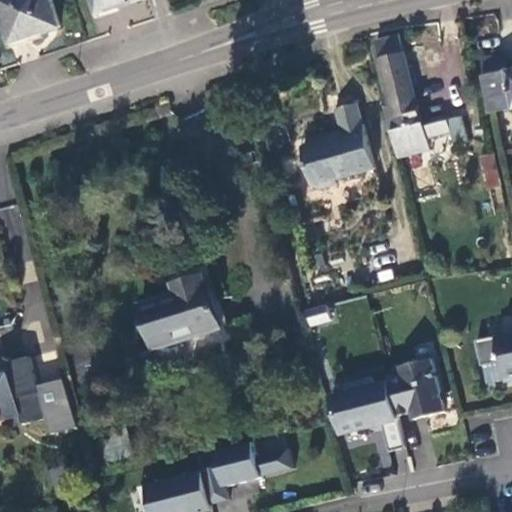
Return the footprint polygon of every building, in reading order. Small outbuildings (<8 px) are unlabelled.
[(49,0),(0,0),(0,1),(14,42),(58,29),(49,0)] [(143,0),(95,0),(100,16),(144,2),(143,0)] [(386,108),(395,157),(406,155),(404,144),(450,134),(454,146),(467,143),(461,118),(410,128),(410,124),(420,122),(399,37),(375,42),(392,106),(386,108)] [(491,116),(504,113),(511,111),(511,67),(510,68),(507,53),(480,58),(491,116)] [(374,169),(356,105),(337,111),(343,137),(303,148),(313,187),(320,188),(338,183),(338,178),(374,169)] [(497,170),(492,155),(483,158),(487,174),(497,170)] [(219,328),(208,261),(175,266),(178,285),(133,292),(141,339),(219,328)] [(334,308),(315,313),(319,327),(338,323),(334,308)] [(511,332),(479,339),(483,364),(503,361),(507,381),(511,380),(511,332)] [(0,421),(7,420),(6,419),(22,416),(24,424),(49,418),(43,391),(41,392),(33,356),(10,362),(12,373),(0,376),(0,421)] [(433,359),(402,367),(404,374),(389,378),(390,382),(399,416),(414,413),(416,420),(446,412),(433,359)] [(373,379),(347,385),(349,393),(334,396),(344,433),(384,423),(391,452),(407,448),(399,416),(390,382),(375,386),(373,379)] [(212,502),(213,507),(232,502),(228,489),(265,479),(265,478),(296,470),(291,451),(260,458),(256,443),(200,457),(205,473),(212,502)] [(205,473),(142,489),(147,509),(153,508),(154,511),(193,511),(193,507),(212,502),(205,473)] [(212,502),(193,507),(193,511),(211,511),(214,511),(213,507),(212,502)]
